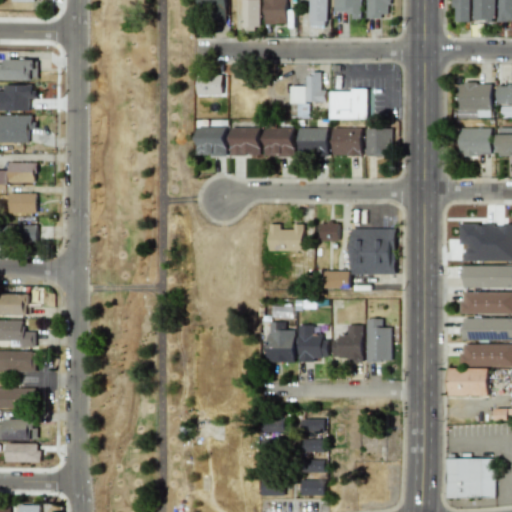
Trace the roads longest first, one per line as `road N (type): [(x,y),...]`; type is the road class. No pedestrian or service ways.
road 1 (secondary): [(422,511),(426,0)]
road 2 (residential): [(76,511),(77,0)]
road 3 (residential): [(195,52),(511,51)]
road 4 (residential): [(222,197),(511,192)]
road 5 (residential): [(261,397),(426,395)]
